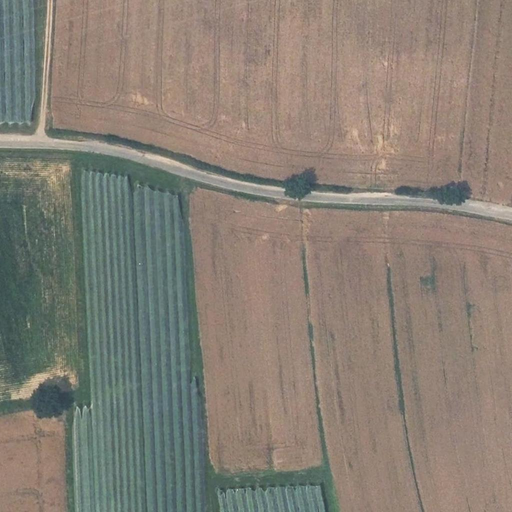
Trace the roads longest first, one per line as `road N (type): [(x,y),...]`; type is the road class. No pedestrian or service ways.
road 1 (residential): [(0,142),(104,149),(304,198),(511,213)]
road 2 (track): [(42,142),(50,0)]
